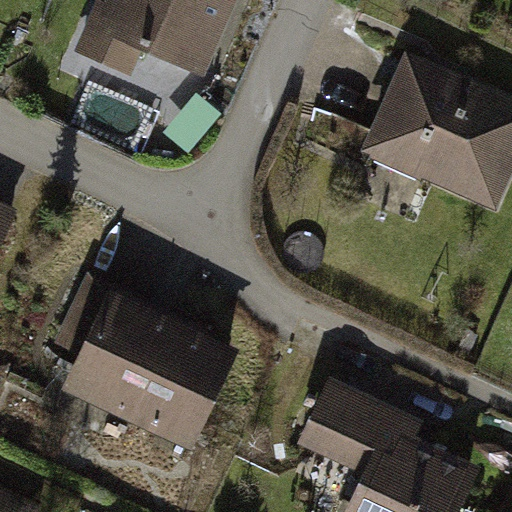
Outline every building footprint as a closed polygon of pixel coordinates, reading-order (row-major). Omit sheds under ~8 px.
[(145,50),(206,77),(240,0),(105,0),(83,51),(134,74),(145,50)] [(511,106),(402,58),(364,144),(486,197),(511,137),(511,106)] [(200,102),(176,133),(197,150),(221,119),(200,102)] [(0,200),(0,264),(24,212),(0,200)] [(181,435),(221,351),(106,297),(66,381),(181,435)] [(429,425),(331,380),(300,447),(365,477),(349,511),(470,511),(489,471),(422,440),(429,425)] [(15,386),(0,417),(0,433),(30,448),(51,403),(15,386)] [(0,485),(0,511),(29,511),(34,502),(0,485)]
